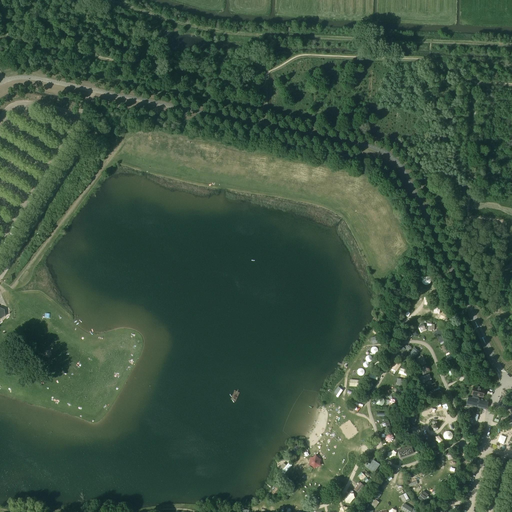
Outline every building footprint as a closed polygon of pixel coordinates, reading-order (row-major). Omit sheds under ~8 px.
[(406,345),(403,351),(415,358),(418,352),(406,345)] [(421,357),(415,361),(418,366),(424,362),(421,357)] [(395,362),(390,370),(395,373),(400,366),(395,362)] [(425,389),(435,386),(432,379),(423,383),(425,389)] [(469,396),(467,405),(486,410),(488,401),(478,398),(478,396),(482,397),(484,389),(474,386),(472,395),(473,395),(472,397),(469,396)] [(444,431),(444,440),(451,440),(452,431),(444,431)] [(384,441),(392,442),(392,434),(385,433),(384,441)] [(500,435),(498,442),(504,444),(506,436),(500,435)] [(398,450),(401,458),(413,453),(411,446),(398,450)] [(367,468),(374,472),(380,464),(373,459),(367,468)] [(288,462),(281,471),(284,474),(292,465),(288,462)] [(409,480),(413,486),(419,482),(415,476),(409,480)] [(357,484),(353,492),(358,495),(363,487),(357,484)] [(399,496),(402,501),(409,498),(406,492),(399,496)] [(422,493),(418,497),(423,502),(427,498),(422,493)]
